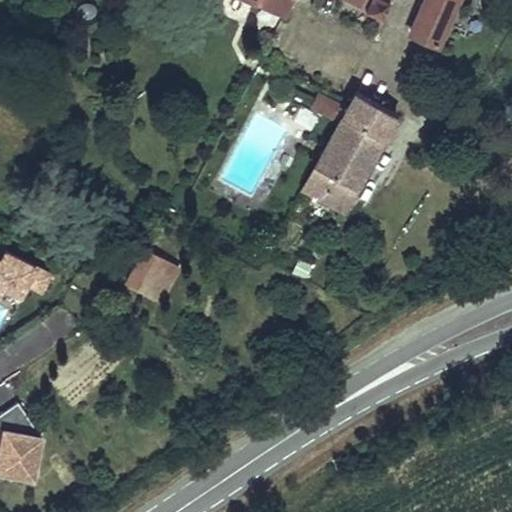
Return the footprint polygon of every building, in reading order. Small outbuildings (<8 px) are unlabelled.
[(261,0),(285,11),(289,0),(351,0),(366,7),(365,8),(382,16),(388,0),(261,0)] [(436,44),(456,0),(424,0),(411,32),(436,44)] [(339,120),(307,179),(348,201),(395,114),(355,91),(345,109),(339,120)] [(345,109),(318,94),(312,105),(339,120),(345,109)] [(146,246),(128,281),(139,287),(158,252),(146,246)] [(0,261),(0,298),(16,306),(25,287),(38,293),(48,272),(5,251),(0,261)] [(179,264),(158,252),(139,287),(161,299),(179,264)] [(0,469),(34,477),(43,437),(19,401),(0,414),(0,469)]
